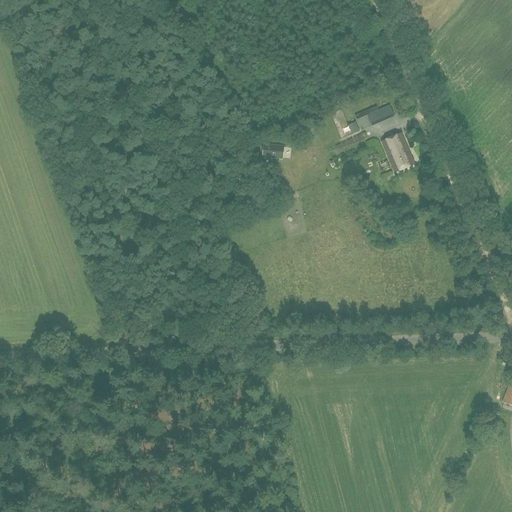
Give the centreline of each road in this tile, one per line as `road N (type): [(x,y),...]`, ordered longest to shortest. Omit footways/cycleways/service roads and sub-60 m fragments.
road 1 (unclassified): [(0,357),(511,337)]
road 2 (track): [(511,315),(372,0)]
road 3 (track): [(204,349),(250,511)]
